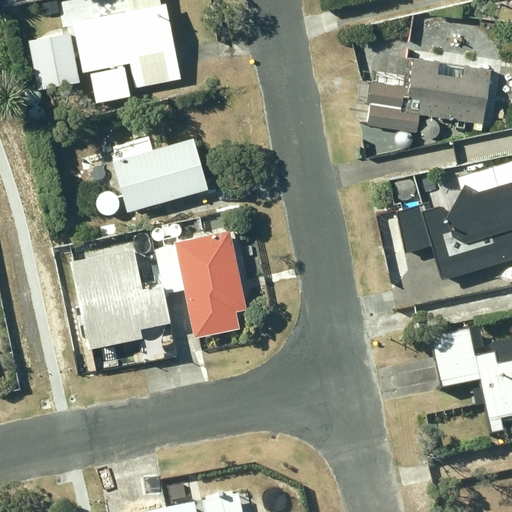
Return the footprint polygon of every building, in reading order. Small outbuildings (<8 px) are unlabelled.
[(123,0),(125,9),(74,19),(84,68),(131,59),(134,75),(177,66),(164,0),(123,0)] [(61,27),(28,33),(38,87),(80,79),(71,31),(62,33),(61,27)] [(482,121),(490,67),(464,63),(463,69),(437,65),(438,59),(414,55),(409,85),(371,79),(368,99),(370,100),(366,122),(415,130),(418,111),(482,121)] [(165,198),(208,186),(193,134),(112,157),(126,209),(157,200),(158,203),(166,201),(165,198)] [(466,181),(450,209),(438,203),(431,205),(429,199),(394,209),(406,249),(432,241),(442,276),(511,255),(511,177),(479,188),(466,181)] [(160,208),(145,211),(148,224),(163,221),(160,208)] [(236,225),(173,238),(174,243),(157,246),(164,281),(165,290),(184,286),(194,335),(239,326),(235,309),(246,307),(240,274),(245,273),(236,225)] [(149,226),(133,230),(136,242),(152,239),(149,226)] [(80,312),(77,312),(79,322),(84,321),(88,345),(142,334),(140,323),(171,317),(165,290),(164,281),(142,285),(134,244),(69,257),(80,312)] [(479,327),(431,337),(441,388),(481,380),(482,388),(472,390),(476,407),(485,405),(491,433),(503,431),(500,418),(511,416),(511,337),(489,342),(491,354),(474,357),(472,349),(483,347),(479,327)] [(195,511),(193,502),(147,511),(195,511)]
